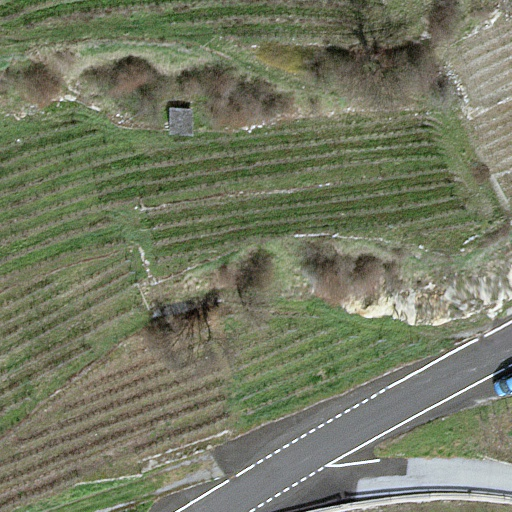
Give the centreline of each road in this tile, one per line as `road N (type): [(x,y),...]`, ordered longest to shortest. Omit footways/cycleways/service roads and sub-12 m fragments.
road 1 (unclassified): [(310,453),(511,341)]
road 2 (track): [(100,511),(276,444),(300,459)]
road 3 (unclassified): [(511,482),(344,472),(310,453)]
